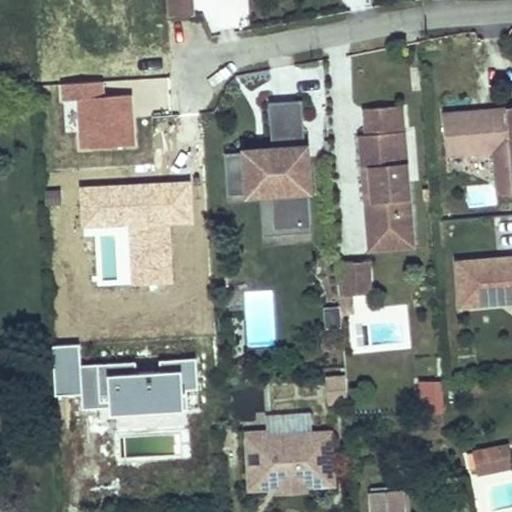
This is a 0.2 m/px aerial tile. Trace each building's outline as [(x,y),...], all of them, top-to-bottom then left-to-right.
[(192,16),(190,0),(168,0),(169,17),(192,16)] [(311,226),(302,101),(269,103),(272,151),(273,162),(259,163),(258,152),(225,154),(228,196),(260,194),(275,193),(278,228),(311,226)] [(412,232),(406,163),(399,164),(395,106),(365,109),(368,135),(361,135),(364,169),(371,168),(374,202),(366,203),(369,235),(412,232)] [(406,163),(402,106),(395,106),(399,164),(406,163)] [(511,108),(444,114),(447,156),(497,152),(510,151),(511,175),(511,108)] [(273,162),(272,151),(258,152),(259,163),(273,162)] [(511,194),(511,175),(510,151),(497,152),(500,195),(511,194)] [(374,202),(371,168),(364,169),(366,203),(374,202)] [(278,228),(275,193),(260,194),(263,237),(311,233),(311,226),(278,228)] [(413,247),(412,232),(369,235),(370,250),(413,247)] [(508,266),(508,259),(511,258),(511,256),(500,257),(500,266),(508,266)] [(500,257),(457,261),(461,306),(511,301),(511,258),(508,259),(508,266),(500,266),(500,257)] [(372,291),(369,261),(338,263),(340,293),(345,293),(353,292),(372,291)] [(354,312),(353,292),(345,293),(347,313),(354,312)] [(80,344),(53,346),(56,395),(83,394),(81,365),(80,344)] [(136,362),(98,364),(100,402),(110,401),(110,411),(120,411),(120,407),(161,404),(161,408),(188,407),(187,390),(199,389),(197,358),(160,360),(161,371),(137,372),(136,362)] [(100,402),(98,364),(81,365),(83,394),(82,394),(83,409),(110,407),(110,401),(100,402)] [(347,399),(346,379),(326,381),(327,401),(347,399)] [(442,402),(442,385),(421,384),(420,402),(442,402)] [(120,411),(110,411),(110,415),(188,410),(188,407),(161,408),(161,404),(120,407),(120,411)] [(335,480),(332,431),(268,435),(268,431),(247,432),(250,485),(335,480)] [(511,466),(511,458),(510,446),(500,448),(504,468),(511,466)] [(504,468),(500,448),(469,454),(472,471),(477,470),(478,473),(504,468)] [(307,493),(307,487),(335,485),(335,480),(250,485),(250,490),(278,489),(279,495),(307,493)] [(404,511),(403,491),(371,494),(372,511),(404,511)]
